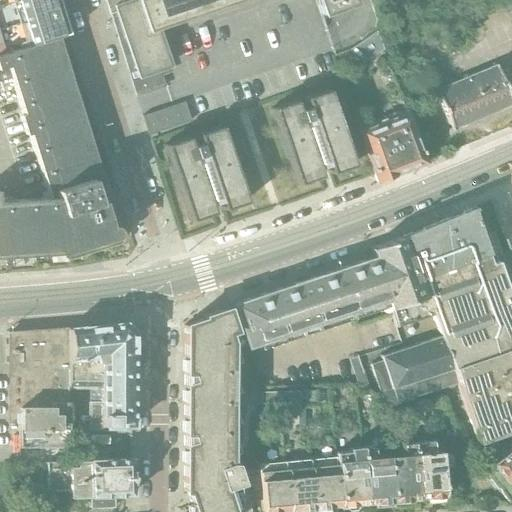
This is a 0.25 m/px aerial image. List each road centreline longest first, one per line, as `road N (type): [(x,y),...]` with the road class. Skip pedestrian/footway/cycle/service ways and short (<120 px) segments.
road 1 (secondary): [(164,283),(319,234),(511,158)]
road 2 (residential): [(81,0),(164,283)]
road 3 (residential): [(159,511),(164,283)]
road 4 (secondary): [(0,303),(164,283)]
